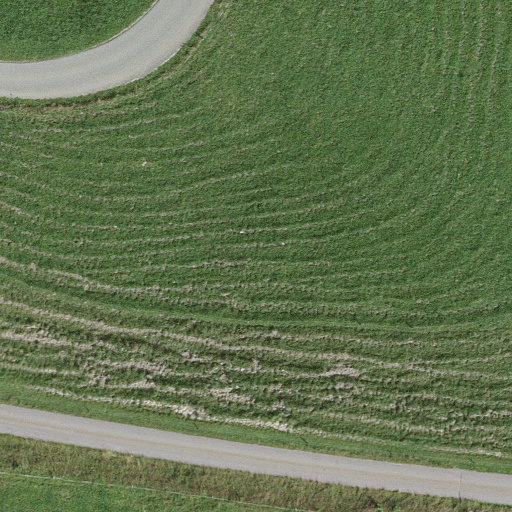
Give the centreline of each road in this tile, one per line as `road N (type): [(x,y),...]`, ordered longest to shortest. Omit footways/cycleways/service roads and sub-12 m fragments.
road 1 (unclassified): [(511,489),(333,470),(0,417)]
road 2 (unclassified): [(0,76),(73,74),(119,61),(159,35),(189,0)]
